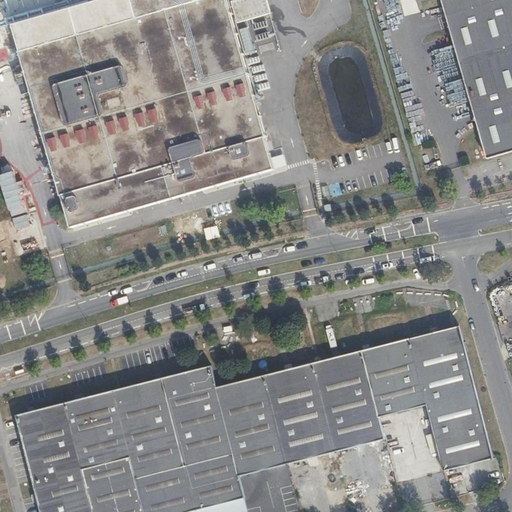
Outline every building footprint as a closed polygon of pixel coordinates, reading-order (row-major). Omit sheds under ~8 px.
[(275,170),(227,0),(68,0),(10,17),(71,228),(275,170)] [(511,0),(442,0),(488,159),(511,151),(511,0)] [(464,146),(469,163),(487,159),(481,141),(464,146)] [(9,222),(20,260),(46,253),(35,215),(9,222)] [(460,326),(410,339),(427,405),(444,471),(494,458),(460,326)] [(410,339),(363,351),(380,417),(427,405),(410,339)] [(363,351),(314,363),(337,451),(385,439),(380,417),(363,351)] [(314,363),(265,375),(288,464),(337,451),(314,363)] [(211,366),(114,391),(144,511),(190,511),(245,498),(239,476),(217,387),(211,366)] [(265,375),(217,387),(239,476),(288,464),(265,375)] [(144,511),(114,391),(66,403),(93,511),(144,511)] [(93,511),(66,403),(17,415),(26,450),(41,511),(93,511)]
